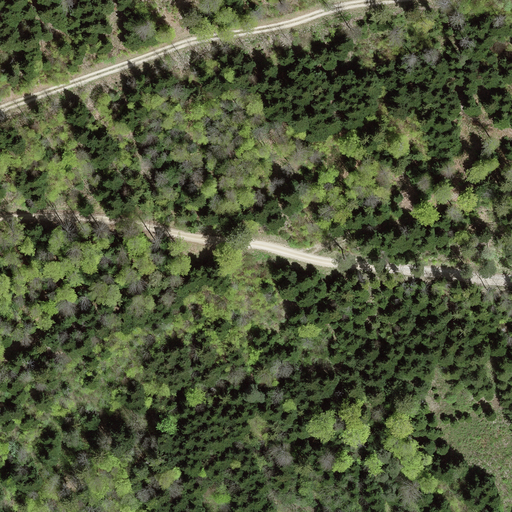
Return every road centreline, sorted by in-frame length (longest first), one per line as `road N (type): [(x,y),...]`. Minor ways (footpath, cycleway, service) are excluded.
road 1 (track): [(0,218),(114,219),(322,260),(511,278)]
road 2 (track): [(0,112),(187,41),(384,0)]
road 3 (track): [(297,255),(336,236),(431,213),(511,159)]
